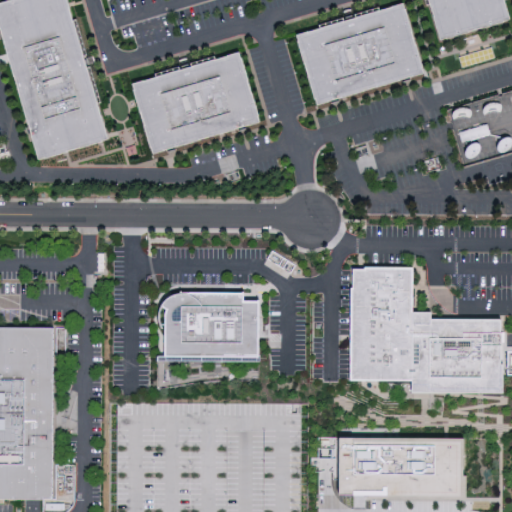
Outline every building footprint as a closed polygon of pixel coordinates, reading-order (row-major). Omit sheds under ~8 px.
[(40,159),(0,25),(0,3),(9,0),(66,0),(108,139),(40,159)] [(439,37),(427,0),(504,0),(509,16),(439,37)] [(315,103),(294,34),(403,2),(424,71),(315,103)] [(153,154),(132,84),(237,52),(258,122),(153,154)] [(507,367),(502,367),(502,393),(411,393),(411,380),(350,380),(350,268),(410,268),(410,313),(429,313),(429,320),(507,320),(507,367)] [(165,359),(262,359),(261,304),(248,304),(248,295),(184,295),(183,296),(180,297),(175,299),(171,301),(167,305),(165,309),(163,313),(162,318),(161,323),(162,328),(164,332),(165,359)] [(0,498),(0,327),(49,327),(50,498),(0,498)] [(305,511),(307,405),(110,403),(108,511),(305,511)] [(337,438),(337,495),(365,495),(365,498),(465,498),(465,476),(462,476),(462,438),(337,438)]
